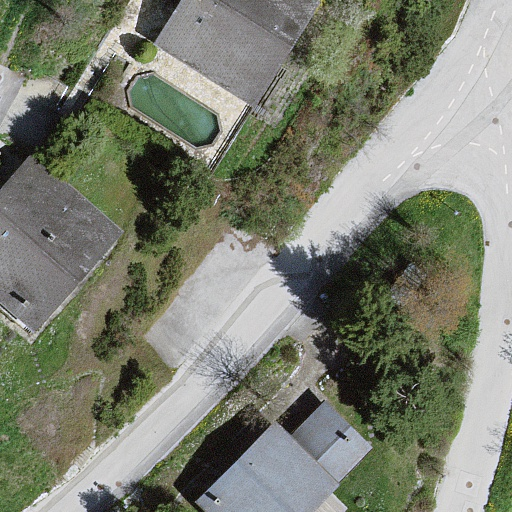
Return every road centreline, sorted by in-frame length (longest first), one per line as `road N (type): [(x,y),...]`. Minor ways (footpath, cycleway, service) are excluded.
road 1 (residential): [(52,511),(159,423),(449,83)]
road 2 (residential): [(424,511),(457,433),(490,252),(449,83)]
